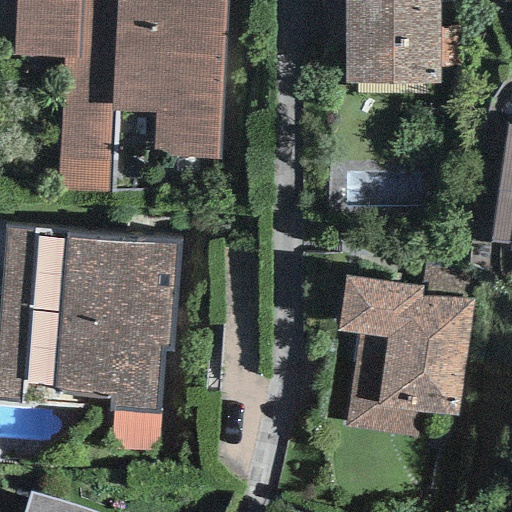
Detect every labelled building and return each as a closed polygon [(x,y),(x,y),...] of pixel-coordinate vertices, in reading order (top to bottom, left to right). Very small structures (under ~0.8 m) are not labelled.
[(14,0),(12,55),(65,58),(59,189),(108,191),(111,111),(155,113),(153,157),(218,160),(225,0),(14,0)] [(439,84),(438,0),(326,0),(327,43),(343,42),(344,84),(439,84)] [(511,127),(506,126),(490,241),(511,243),(511,127)] [(172,353),(179,243),(67,235),(67,232),(4,228),(0,292),(0,399),(109,407),(109,413),(158,416),(163,352),(172,353)] [(470,301),(420,296),(421,286),(343,277),(337,331),(354,333),(344,429),(416,437),(419,412),(457,416),(470,301)]
